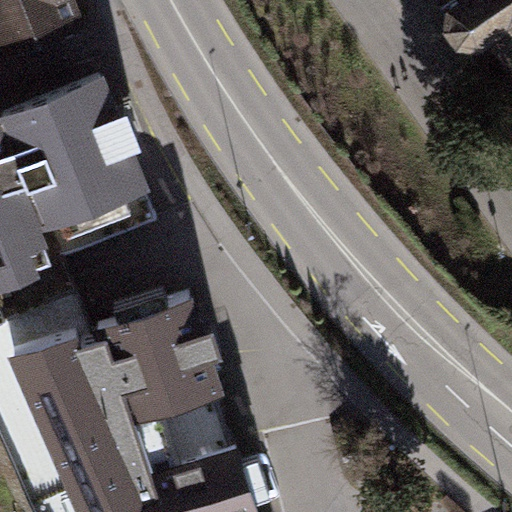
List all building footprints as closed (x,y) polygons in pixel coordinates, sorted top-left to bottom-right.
[(0,0),(0,56),(83,24),(72,0),(0,0)] [(511,0),(467,0),(511,65),(511,0)] [(99,64),(0,104),(0,277),(35,263),(25,240),(43,233),(34,211),(141,167),(99,64)] [(220,357),(184,258),(98,289),(102,298),(134,388),(220,357)] [(90,511),(178,511),(156,449),(134,388),(102,298),(17,340),(90,511)] [(178,511),(226,511),(259,501),(234,424),(156,449),(178,511)]
